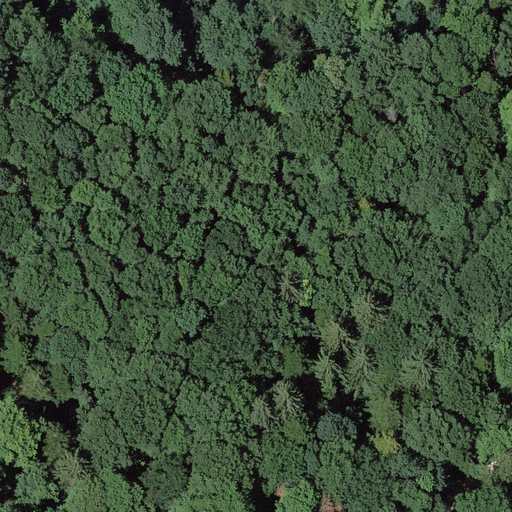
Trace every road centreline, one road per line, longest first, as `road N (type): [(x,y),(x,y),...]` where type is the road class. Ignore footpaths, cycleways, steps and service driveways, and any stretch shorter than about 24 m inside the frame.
road 1 (track): [(511,217),(251,286),(43,428),(0,442)]
road 2 (track): [(421,511),(511,428)]
